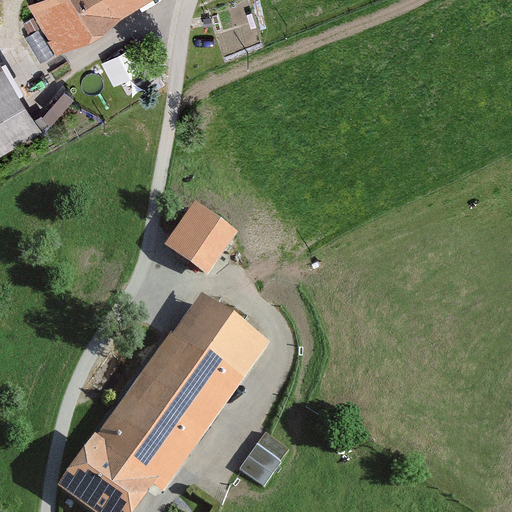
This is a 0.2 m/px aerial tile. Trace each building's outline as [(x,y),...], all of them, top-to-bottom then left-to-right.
[(58,57),(154,0),(39,0),(28,7),(58,57)] [(131,52),(105,66),(116,86),(142,72),(131,52)] [(0,61),(0,159),(44,132),(1,61),(0,61)] [(68,144),(97,119),(76,95),(47,121),(68,144)] [(168,255),(209,285),(241,241),(201,211),(168,255)] [(174,341),(64,498),(83,511),(143,511),(157,493),(168,501),(273,350),(205,302),(176,343),(174,341)] [(266,486),(292,447),(267,430),(240,469),(266,486)]
